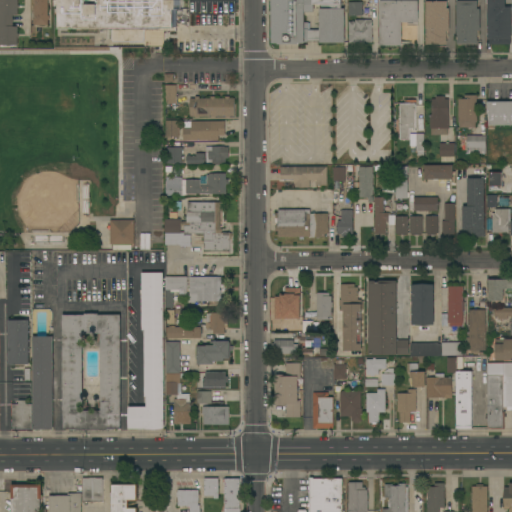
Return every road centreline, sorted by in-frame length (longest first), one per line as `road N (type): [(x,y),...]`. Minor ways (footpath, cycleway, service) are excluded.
road 1 (tertiary): [(511,454),(0,457)]
road 2 (residential): [(254,0),(254,511)]
road 3 (residential): [(255,264),(511,259)]
road 4 (residential): [(256,67),(511,67)]
